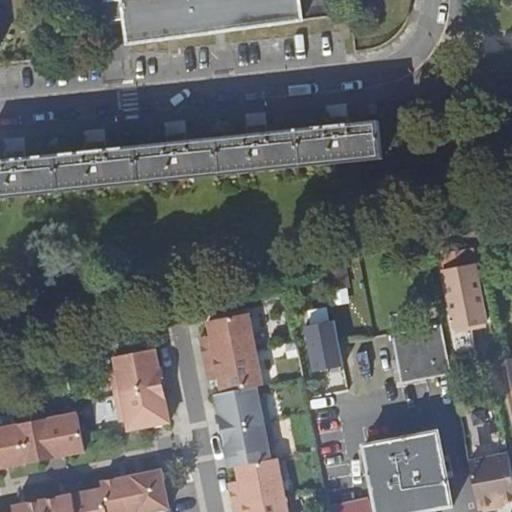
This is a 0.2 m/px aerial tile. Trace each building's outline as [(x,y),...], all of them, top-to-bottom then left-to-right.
[(100,0),(104,21),(124,18),(128,43),(302,20),(299,0),(100,0)] [(256,124),(264,170),(382,157),(378,121),(348,124),(347,115),(326,117),(327,126),(267,132),(266,124),(256,124)] [(5,159),(0,159),(0,197),(264,170),(256,124),(246,125),(246,135),(187,141),(186,132),(166,134),(167,143),(106,149),(105,140),(84,142),(85,151),(25,157),(25,148),(4,150),(5,159)] [(425,227),(421,229),(425,247),(436,244),(433,225),(425,227)] [(474,262),(443,268),(455,327),(486,321),(474,262)] [(402,293),(393,295),(395,308),(405,306),(402,293)] [(360,302),(341,306),(344,319),(362,315),(360,302)] [(212,343),(204,344),(212,374),(218,373),(219,379),(222,394),(217,395),(235,468),(236,467),(241,488),(240,488),(246,511),(287,511),(277,460),(272,461),(270,450),(276,449),(266,397),(260,398),(257,387),(263,386),(249,314),(208,322),(211,336),(212,343)] [(338,317),(307,323),(316,369),(347,364),(338,317)] [(450,373),(440,322),(389,333),(393,351),(399,383),(450,373)] [(393,351),(389,333),(384,334),(387,352),(393,351)] [(211,336),(203,338),(204,344),(212,343),(211,336)] [(212,374),(204,344),(202,345),(208,375),(212,374)] [(156,349),(139,353),(155,412),(158,425),(170,423),(163,387),(165,386),(162,369),(160,370),(156,349)] [(155,412),(139,353),(114,357),(117,368),(111,369),(121,421),(127,420),(129,431),(158,425),(155,412)] [(235,468),(217,395),(216,395),(220,415),(218,416),(221,433),(223,433),(230,469),(235,468)] [(463,402),(456,403),(458,415),(466,413),(463,402)] [(78,414),(0,428),(0,468),(85,451),(78,414)] [(435,431),(405,438),(404,434),(400,435),(400,439),(362,447),(375,511),(415,511),(451,504),(435,431)] [(511,478),(507,453),(467,460),(477,509),(495,505),(495,501),(501,499),(511,497),(511,478)] [(155,511),(169,509),(162,471),(101,482),(103,489),(13,507),(13,511),(155,511)] [(246,511),(240,488),(230,490),(234,511),(246,511)] [(369,511),(367,500),(327,508),(327,511),(369,511)]
